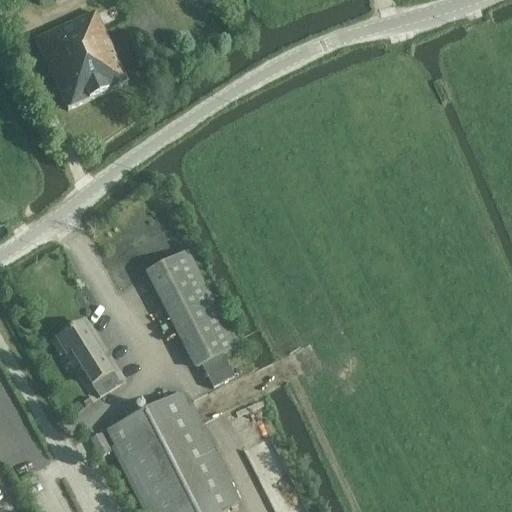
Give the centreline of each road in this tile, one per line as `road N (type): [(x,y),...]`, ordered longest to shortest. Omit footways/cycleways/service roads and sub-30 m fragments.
road 1 (tertiary): [(0,258),(200,117),(331,45),(487,0)]
road 2 (track): [(64,219),(119,311),(209,414),(258,511)]
road 3 (unknown): [(0,343),(99,511)]
